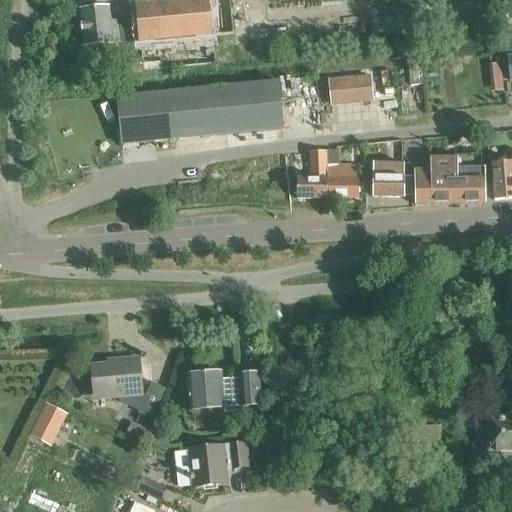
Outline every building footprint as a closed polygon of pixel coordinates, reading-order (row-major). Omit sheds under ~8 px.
[(107,9),(80,11),(83,47),(116,44),(114,22),(108,23),(107,9)] [(449,57),(451,78),(475,76),(474,68),(491,67),(490,53),(449,57)] [(418,65),(407,66),(409,87),(421,85),(418,65)] [(369,77),(328,81),(330,94),(331,106),(371,102),(369,77)] [(115,99),(120,147),(280,129),(275,82),(115,99)] [(336,151),(324,152),(324,153),(325,168),(327,180),(327,200),(357,201),(358,168),(358,167),(337,167),(336,151)] [(310,179),(296,179),(296,200),(327,200),(327,180),(325,168),(324,153),(309,154),(310,179)] [(237,163),(240,189),(286,184),(288,184),(285,157),(237,163)] [(511,200),(511,159),(511,158),(490,160),(494,202),(511,200)] [(485,169),(457,170),(456,162),(428,163),(429,174),(413,174),(414,206),(485,204),(485,169)] [(371,164),(371,199),(403,199),(403,164),(371,164)] [(150,384),(144,398),(140,396),(137,360),(117,362),(117,366),(90,368),(92,397),(102,396),(102,400),(119,399),(119,403),(138,411),(136,415),(149,421),(163,390),(150,384)] [(220,374),(185,376),(188,412),(223,410),(223,414),(240,413),(240,408),(259,406),(257,375),(237,376),(238,381),(221,382),(220,374)] [(170,418),(171,433),(191,431),(189,416),(170,418)] [(511,420),(487,420),(486,454),(499,454),(499,465),(511,465),(511,420)] [(125,436),(142,444),(149,431),(131,422),(125,436)] [(152,431),(153,446),(170,444),(169,430),(152,431)] [(187,452),(191,490),(228,486),(227,472),(248,469),(245,446),(187,452)] [(136,492),(160,503),(165,491),(142,480),(136,492)]
